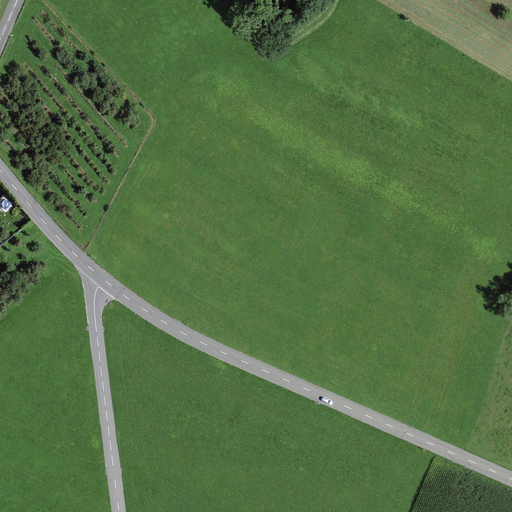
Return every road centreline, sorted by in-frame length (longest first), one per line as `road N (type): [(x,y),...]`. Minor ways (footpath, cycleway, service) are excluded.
road 1 (tertiary): [(102,279),(182,333),(511,479)]
road 2 (tertiary): [(102,279),(94,310),(120,511)]
road 3 (tertiary): [(0,170),(102,279)]
